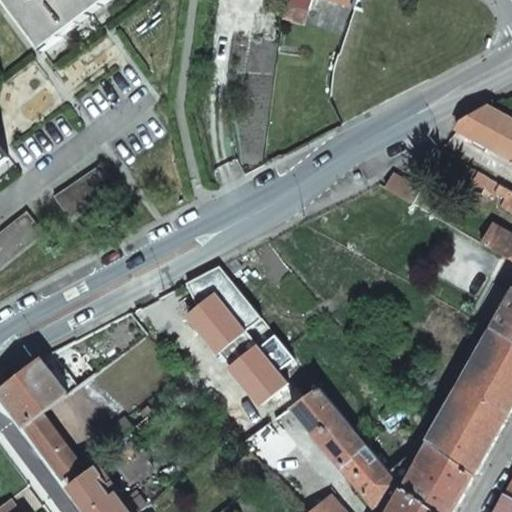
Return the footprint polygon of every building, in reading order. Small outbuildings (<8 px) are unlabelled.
[(109,0),(3,0),(43,50),(109,0)] [(309,8),(284,1),(282,17),(304,24),(309,8)] [(324,69),(332,71),(335,63),(327,61),(324,69)] [(511,121),(495,112),(495,109),(487,105),(462,118),(457,128),(511,156),(511,121)] [(101,163),(53,196),(70,220),(117,187),(101,163)] [(506,196),(509,190),(498,184),(498,183),(479,173),(475,180),(506,196)] [(412,203),(420,189),(394,174),(393,174),(385,188),(412,203)] [(511,191),(509,190),(506,196),(501,205),(511,211),(511,234),(493,224),(483,243),(482,244),(507,258),(511,260),(511,191)] [(26,211),(0,231),(0,269),(44,234),(26,211)] [(511,342),(511,288),(511,290),(511,299),(494,332),(511,342)] [(511,410),(511,342),(494,332),(460,390),(508,418),(511,410)] [(70,394),(50,371),(42,358),(0,389),(0,394),(25,428),(43,414),(70,394)] [(376,506),(402,485),(391,472),(321,387),(293,407),(376,506)] [(508,418),(460,390),(433,440),(436,442),(476,476),(508,418)] [(152,411),(148,405),(143,409),(148,414),(152,411)] [(43,414),(25,428),(64,479),(82,465),(43,414)] [(97,453),(100,456),(135,428),(126,417),(91,445),(97,453)] [(140,433),(153,423),(148,417),(135,428),(140,433)] [(243,442),(253,452),(279,434),(270,423),(243,442)] [(407,492),(436,511),(455,511),(476,476),(436,442),(424,463),(407,492)] [(391,472),(402,485),(405,490),(407,492),(424,463),(408,457),(391,472)] [(94,472),(92,470),(70,487),(88,511),(146,511),(149,511),(141,500),(127,509),(116,495),(119,492),(111,481),(110,480),(100,467),(94,472)] [(436,511),(407,492),(405,490),(392,511),(436,511)] [(346,511),(331,495),(310,511),(346,511)] [(511,511),(511,498),(506,495),(496,511),(511,511)] [(0,511),(16,511),(10,503),(0,510),(0,511)]
